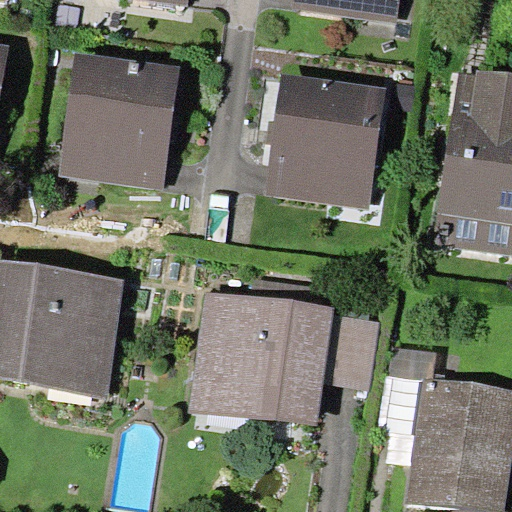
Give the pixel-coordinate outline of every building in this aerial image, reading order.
[(125,86),(76,79),(66,151),(156,164),(166,92),(132,87),(133,81),(126,80),(125,86)] [(473,113),(454,110),(438,219),(511,229),(511,94),(476,90),(473,113)] [(282,99),(272,170),(362,183),(372,111),(282,99)] [(0,384),(40,390),(42,375),(101,384),(115,294),(0,276),(0,384)] [(323,324),(204,306),(191,397),(250,405),(248,420),(308,428),(323,324)] [(414,446),(404,510),(415,511),(496,511),(511,408),(511,403),(391,386),(385,428),(395,430),(393,443),(414,446)]
